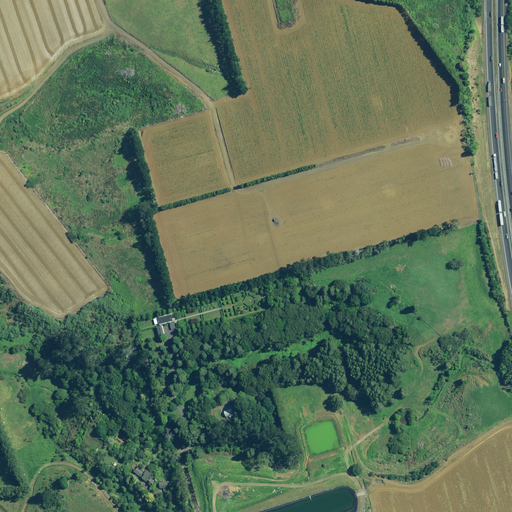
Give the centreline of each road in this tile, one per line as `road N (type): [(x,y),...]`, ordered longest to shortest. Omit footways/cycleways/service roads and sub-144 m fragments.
road 1 (track): [(100,0),(113,25),(209,101),(238,190),(439,141)]
road 2 (motorway): [(511,277),(488,0)]
road 3 (motorway): [(500,0),(511,203)]
road 4 (track): [(183,464),(188,430),(172,398),(167,330)]
